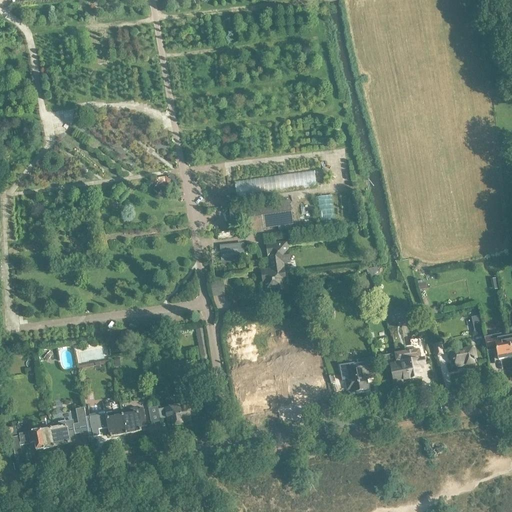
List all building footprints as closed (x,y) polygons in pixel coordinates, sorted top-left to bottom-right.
[(316,186),(314,171),(234,181),(236,197),(316,186)] [(315,198),(319,231),(336,229),(332,196),(315,198)] [(317,231),(313,200),(297,203),(301,233),(317,231)] [(249,235),(264,233),(263,229),(293,225),(290,201),(230,209),(232,225),(236,224),(248,223),(249,235)] [(236,258),(237,260),(244,259),(242,244),(221,247),(222,259),(236,258)] [(275,290),(275,291),(285,290),(284,283),(282,283),(280,262),(288,261),(286,244),(268,246),(272,272),(268,273),(268,272),(262,273),(263,282),(265,282),(266,291),(275,290)] [(405,348),(401,326),(389,328),(391,337),(393,337),(395,349),(405,348)] [(204,328),(196,330),(201,356),(209,354),(204,328)] [(511,357),(511,355),(509,337),(501,339),(501,335),(484,338),(487,351),(497,349),(499,360),(511,357)] [(419,359),(419,357),(426,356),(423,340),(411,342),(412,351),(405,353),(410,379),(419,377),(418,371),(421,371),(420,368),(423,368),(422,365),(425,365),(424,358),(419,359)] [(451,353),(450,354),(451,361),(455,360),(456,368),(464,366),(463,365),(477,363),(472,341),(460,343),(460,345),(450,347),(451,353)] [(434,345),(436,355),(444,353),(442,343),(434,345)] [(50,352),(44,358),(47,361),(53,355),(50,352)] [(410,379),(405,353),(405,352),(383,356),(385,366),(390,365),(394,385),(403,383),(403,381),(410,379)] [(345,373),(348,390),(351,389),(352,393),(368,390),(366,379),(376,377),(373,362),(354,366),(355,371),(345,373)] [(191,421),(190,416),(198,415),(195,403),(159,410),(161,419),(167,418),(168,422),(172,421),(173,426),(175,425),(176,426),(180,426),(181,424),(183,424),(183,422),(191,421)] [(122,412),(126,434),(142,431),(142,429),(141,429),(141,427),(147,426),(144,409),(138,410),(137,408),(130,409),(130,410),(122,412)] [(157,408),(149,409),(151,423),(160,422),(157,408)] [(58,424),(51,425),(55,448),(70,445),(70,443),(69,443),(69,441),(76,439),(75,435),(80,434),(81,438),(89,437),(89,438),(91,437),(87,418),(86,418),(84,409),(82,410),(76,411),(78,419),(78,420),(79,424),(73,425),(73,421),(66,422),(66,421),(58,422),(58,424)] [(89,417),(87,418),(91,437),(100,436),(98,430),(107,428),(107,426),(109,425),(109,426),(111,437),(126,434),(122,412),(114,413),(114,412),(106,413),(107,415),(105,415),(105,413),(104,414),(98,415),(98,416),(96,416),(96,415),(90,416),(89,416),(89,417)] [(55,448),(51,425),(42,427),(43,430),(28,432),(29,435),(12,438),(15,454),(21,453),(20,446),(30,444),(35,443),(36,451),(38,451),(39,452),(42,451),(43,450),(55,448)] [(15,427),(7,429),(8,436),(16,435),(15,427)]
